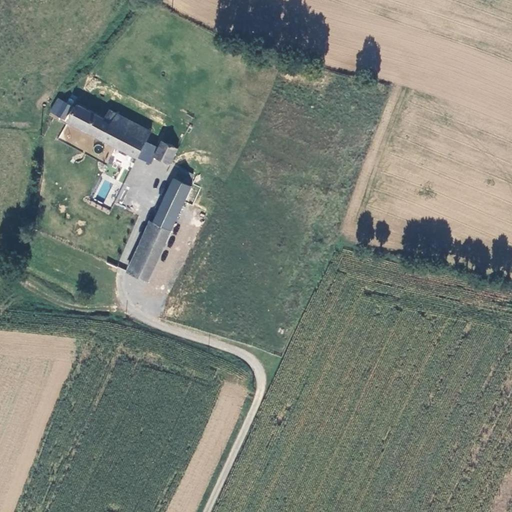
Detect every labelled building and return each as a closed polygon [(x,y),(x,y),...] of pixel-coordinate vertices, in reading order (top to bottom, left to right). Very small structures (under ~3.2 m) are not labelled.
[(70,106),(56,98),(48,111),(62,119),(70,106)] [(103,119),(78,103),(67,121),(85,131),(86,130),(149,167),(155,157),(169,166),(178,151),(163,142),(158,149),(145,141),(150,133),(109,109),(103,119)] [(179,169),(127,271),(146,282),(176,226),(189,202),(195,188),(187,184),(191,174),(179,169)] [(210,196),(195,188),(189,202),(206,209),(210,196)] [(176,226),(146,282),(162,290),(191,234),(176,226)] [(230,255),(258,269),(272,241),(243,227),(230,255)] [(118,249),(104,242),(92,267),(105,274),(118,249)]
